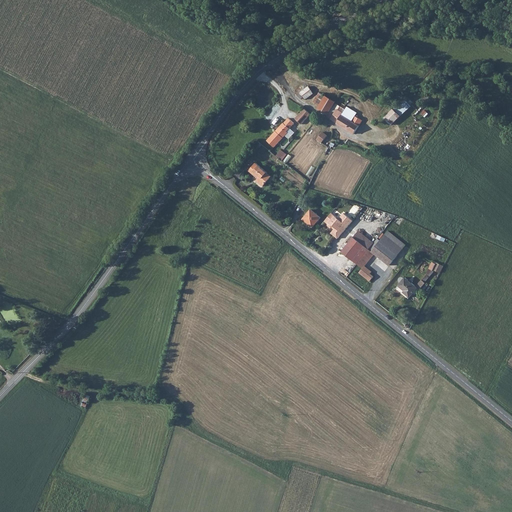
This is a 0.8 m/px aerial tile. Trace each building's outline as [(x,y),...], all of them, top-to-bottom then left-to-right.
[(306,99),(313,93),(306,86),(300,92),(306,99)] [(325,95),(323,97),(317,106),(328,113),(335,103),(325,95)] [(405,100),(384,118),(391,126),(412,107),(405,100)] [(343,113),(345,108),(341,106),(336,102),(335,103),(328,113),(327,114),(342,125),(348,117),(343,113)] [(348,117),(342,125),(353,133),(362,120),(356,115),(357,113),(349,108),(346,107),(345,108),(343,113),(348,117)] [(295,119),(302,125),(311,114),(305,109),(295,119)] [(276,148),(289,131),(288,131),(289,129),(288,128),(293,121),(288,117),(268,141),(276,148)] [(327,136),(323,132),(318,139),(322,143),(327,136)] [(284,160),(288,154),(282,149),(277,156),(284,160)] [(257,179),(265,186),(273,175),(257,162),(250,170),(258,177),(257,179)] [(300,220),(312,228),(320,217),(309,209),(300,220)] [(352,220),(343,213),(338,218),(331,212),(325,219),(328,222),(327,223),(327,225),(330,227),(332,227),(334,229),(330,233),(337,238),(352,220)] [(369,248),(357,263),(363,268),(365,266),(375,253),(389,264),(403,247),(385,234),(380,240),(372,250),(369,248)] [(353,236),(341,250),(344,252),(355,239),(353,236)] [(369,248),(372,250),(380,240),(377,237),(369,248)] [(355,239),(344,252),(357,263),(369,248),(355,239)] [(373,276),(369,272),(363,268),(358,273),(369,281),(373,276)] [(421,278),(425,281),(431,273),(428,270),(421,278)] [(409,297),(416,287),(405,278),(402,281),(398,279),(397,280),(396,281),(396,283),(399,285),(398,286),(405,292),(404,294),(409,297)] [(81,406),(86,408),(91,396),(86,394),(81,406)]
